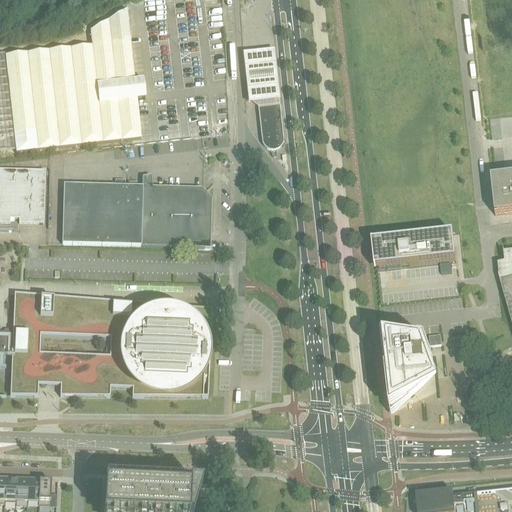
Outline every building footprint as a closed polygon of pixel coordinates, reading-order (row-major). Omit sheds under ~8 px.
[(92,47),(5,57),(16,155),(141,141),(137,102),(145,101),(143,81),(135,82),(127,11),(91,33),(92,47)] [(242,57),(247,106),(252,106),(279,103),(273,53),(242,57)] [(283,142),(283,140),(279,107),(258,109),(262,142),(262,144),(262,145),(263,146),(264,147),(264,148),(265,149),(266,150),(267,150),(268,151),(269,151),(270,151),(272,152),(273,152),(274,152),(275,151),(276,151),(277,150),(278,150),(279,149),(280,148),(281,147),(282,146),(282,145),(282,144),(283,143),(283,142)] [(511,177),(491,180),(495,217),(511,215),(511,177)] [(191,189),(125,188),(61,186),(60,246),(210,250),(211,200),(201,190),(191,189)] [(375,271),(456,262),(453,235),(372,244),(375,271)] [(504,252),(503,252),(505,263),(498,265),(499,276),(498,276),(501,285),(511,322),(511,325),(511,252),(504,253),(504,252)] [(452,264),(441,266),(442,276),(453,275),(452,269),(452,264)] [(0,354),(12,355),(10,398),(38,398),(38,386),(61,387),(60,395),(60,398),(110,399),(110,389),(133,390),(132,395),(132,399),(208,399),(208,398),(203,398),(203,394),(208,395),(211,312),(14,296),(13,317),(14,317),(13,334),(1,334),(1,333),(0,333),(0,354)] [(429,338),(430,345),(430,348),(442,347),(441,337),(429,338)] [(393,413),(393,414),(395,412),(439,389),(425,349),(423,339),(389,342),(387,343),(385,342),(393,413)] [(17,482),(5,481),(4,504),(5,504),(16,504),(16,502),(17,482)] [(16,502),(27,502),(28,482),(17,482),(16,502)] [(27,502),(38,503),(39,483),(28,482),(27,502)] [(38,503),(38,508),(50,508),(51,483),(39,483),(38,503)] [(103,511),(194,511),(201,489),(189,489),(105,485),(105,489),(104,489),(103,511)] [(417,511),(476,511),(475,495),(474,495),(474,493),(470,493),(470,495),(453,497),(453,493),(416,497),(417,511)]
